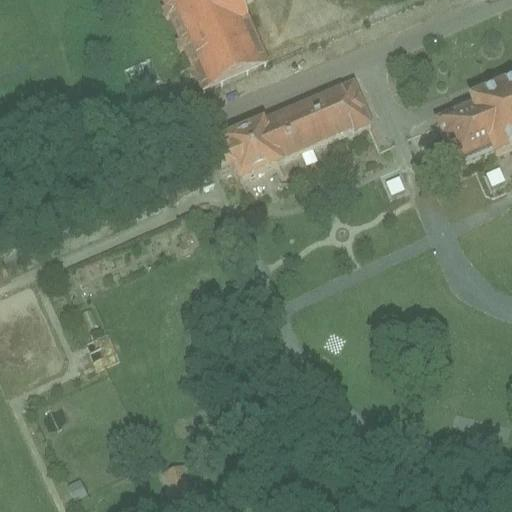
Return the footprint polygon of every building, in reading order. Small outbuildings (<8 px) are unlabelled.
[(231,0),(153,0),(197,100),(263,71),(231,0)] [(150,62),(124,73),(134,96),(160,85),(150,62)] [(462,120),(432,133),(452,177),(481,164),(486,174),(511,162),(511,88),(459,113),(462,120)] [(371,136),(354,97),(267,135),(262,125),(217,142),(223,155),(204,163),(216,186),(233,180),(239,190),(371,136)] [(162,207),(200,189),(194,176),(170,188),(172,192),(158,199),(162,207)] [(0,288),(9,284),(3,271),(0,272),(0,288)]
